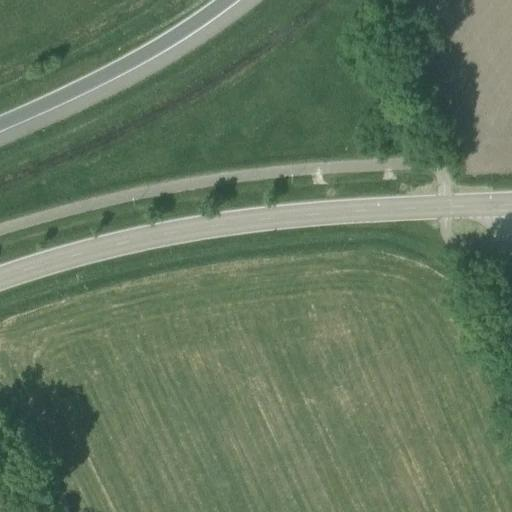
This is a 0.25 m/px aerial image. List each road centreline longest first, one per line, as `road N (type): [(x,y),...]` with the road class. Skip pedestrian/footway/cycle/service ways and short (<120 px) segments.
road 1 (tertiary): [(0,279),(181,232),(300,216),(510,205)]
road 2 (motorway): [(0,122),(110,75),(228,0)]
